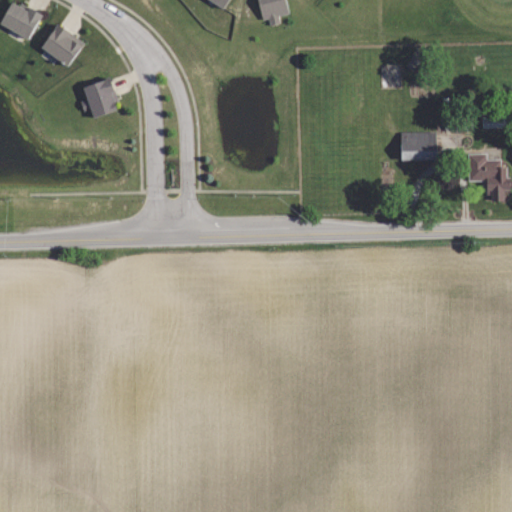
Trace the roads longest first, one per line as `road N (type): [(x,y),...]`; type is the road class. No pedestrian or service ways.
road 1 (tertiary): [(0,240),(511,226)]
road 2 (residential): [(189,235),(177,84),(147,41),(105,13)]
road 3 (residential): [(105,13),(129,40),(153,103),(157,236)]
